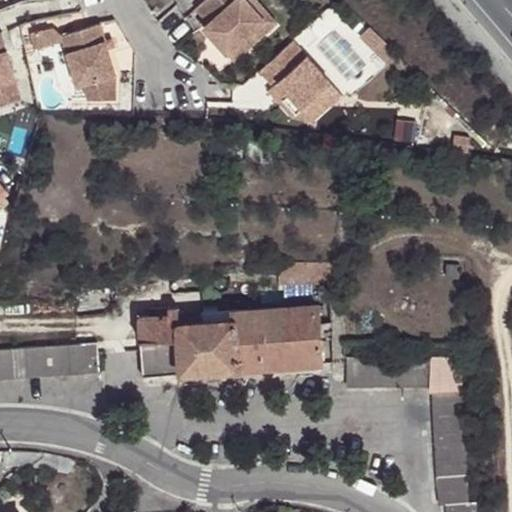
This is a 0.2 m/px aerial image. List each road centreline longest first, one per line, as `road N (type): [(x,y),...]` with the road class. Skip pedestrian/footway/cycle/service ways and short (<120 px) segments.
road 1 (residential): [(128,452),(159,423),(382,426),(412,439),(416,511)]
road 2 (residential): [(377,511),(305,486),(221,487)]
road 3 (residential): [(128,452),(0,425)]
